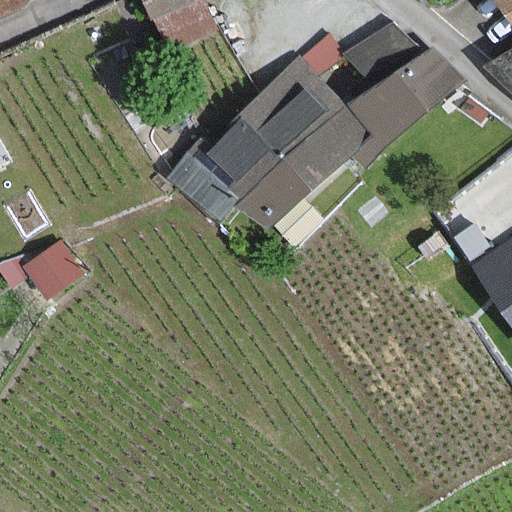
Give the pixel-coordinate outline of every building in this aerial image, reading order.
[(0,0),(0,15),(24,6),(28,0),(0,0)] [(213,28),(200,0),(152,0),(173,45),(213,28)] [(511,0),(503,0),(511,13),(511,0)] [(395,25),(353,54),(376,86),(420,54),(395,25)] [(459,79),(430,47),(420,54),(376,86),(348,106),(245,198),(270,226),(352,150),(365,165),(459,79)] [(511,52),(490,64),(511,82),(511,52)] [(221,220),(245,198),(348,106),(307,61),(211,149),(207,144),(177,172),(221,220)] [(511,242),(479,265),(511,311),(511,242)] [(81,272),(61,244),(31,265),(50,293),(81,272)]
